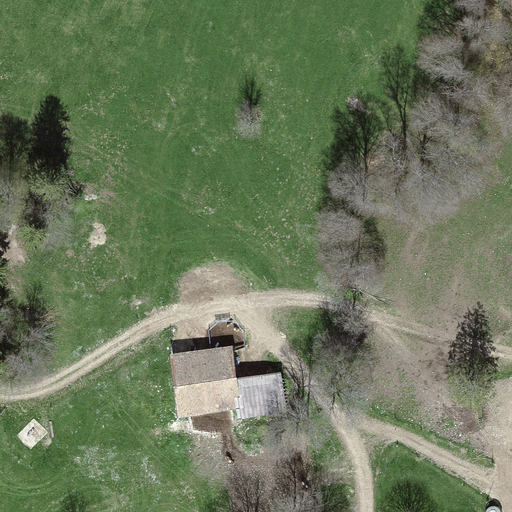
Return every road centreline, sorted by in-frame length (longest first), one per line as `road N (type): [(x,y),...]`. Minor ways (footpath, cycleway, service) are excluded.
road 1 (track): [(511,350),(331,297),(277,293),(186,309),(57,381),(0,393)]
road 2 (track): [(367,511),(366,477),(349,429),(215,301)]
